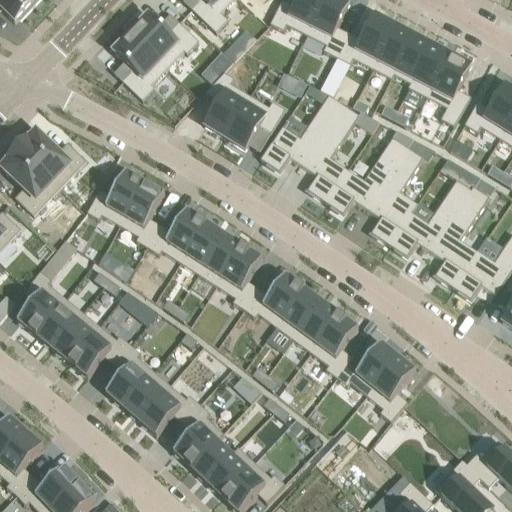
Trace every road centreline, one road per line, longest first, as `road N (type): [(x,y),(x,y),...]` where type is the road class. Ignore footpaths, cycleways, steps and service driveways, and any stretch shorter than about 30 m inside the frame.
road 1 (residential): [(498,385),(326,254),(171,152),(31,79)]
road 2 (residential): [(0,363),(160,511)]
